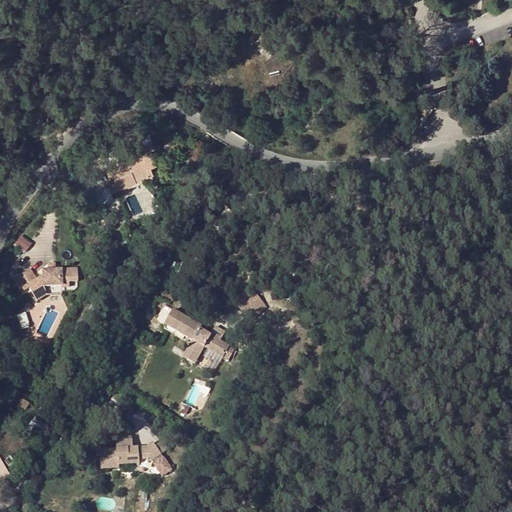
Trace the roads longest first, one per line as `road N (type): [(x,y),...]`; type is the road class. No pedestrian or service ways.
road 1 (residential): [(296,165),(189,226),(0,509)]
road 2 (tertiary): [(296,165),(165,102),(119,99),(75,122),(0,219)]
road 3 (tertiary): [(511,124),(449,151),(362,166),(296,165)]
road 4 (unknown): [(283,179),(226,234),(210,269),(210,299)]
